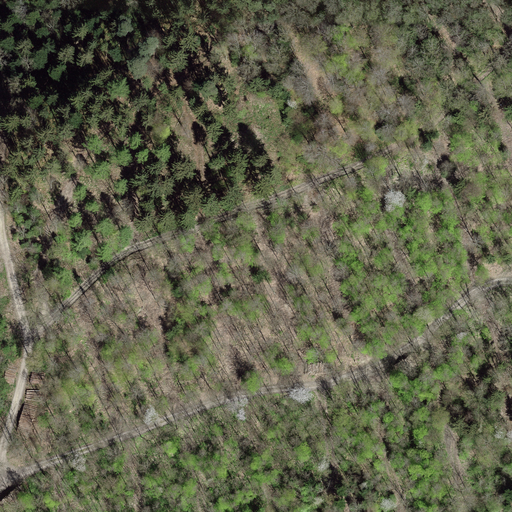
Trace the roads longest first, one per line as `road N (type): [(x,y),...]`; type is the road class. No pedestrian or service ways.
road 1 (track): [(28,343),(122,253),(385,152),(433,121),(511,46)]
road 2 (track): [(0,482),(238,394),(362,372),(420,339),(470,294),(511,281)]
road 3 (track): [(0,454),(28,343),(0,219)]
